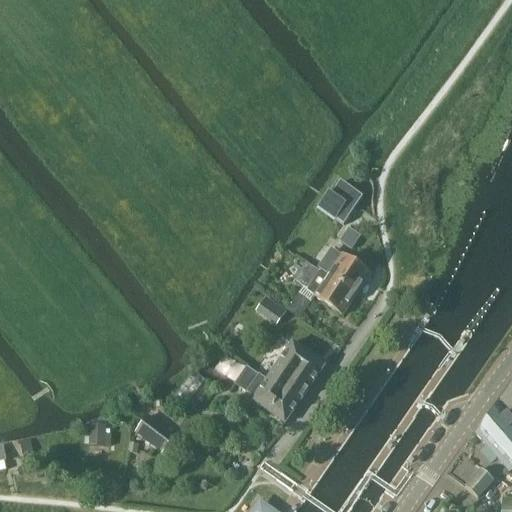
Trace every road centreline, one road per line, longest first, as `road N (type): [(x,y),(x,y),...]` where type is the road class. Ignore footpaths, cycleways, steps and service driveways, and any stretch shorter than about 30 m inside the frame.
road 1 (residential): [(392,288),(262,467)]
road 2 (tertiary): [(402,511),(511,360)]
